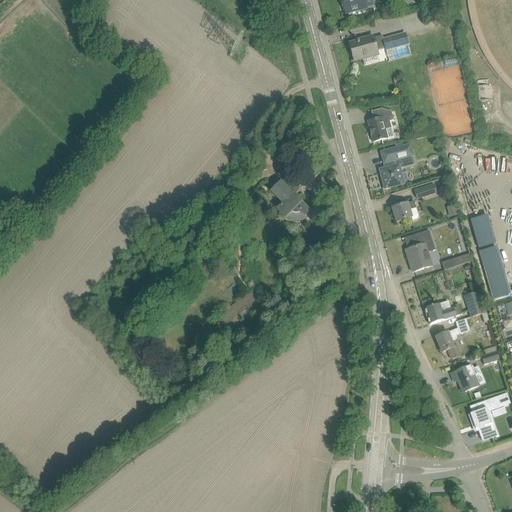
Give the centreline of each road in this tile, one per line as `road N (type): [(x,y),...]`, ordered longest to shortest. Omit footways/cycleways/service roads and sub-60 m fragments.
road 1 (secondary): [(374,465),(381,319),(372,253),(305,0)]
road 2 (residential): [(467,464),(389,275)]
